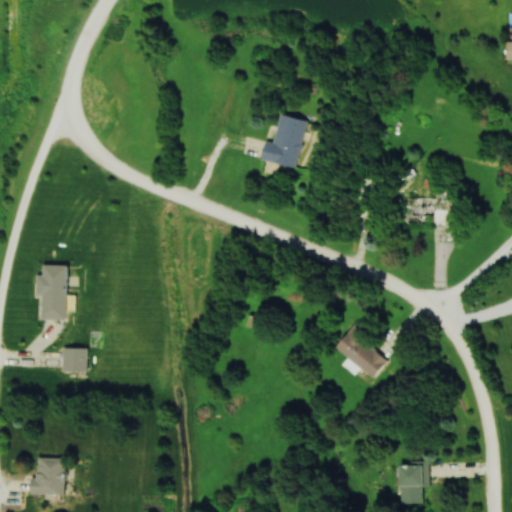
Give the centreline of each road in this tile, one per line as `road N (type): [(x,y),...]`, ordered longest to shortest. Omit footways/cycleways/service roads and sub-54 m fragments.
road 1 (residential): [(57,114),(114,171),(436,316),(480,401),(491,445),(492,511)]
road 2 (residential): [(112,0),(45,144),(0,289)]
